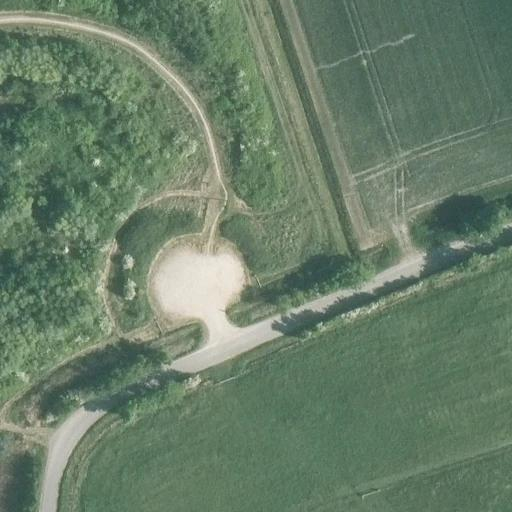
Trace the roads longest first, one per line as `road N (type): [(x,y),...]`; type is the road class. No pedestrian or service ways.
road 1 (unclassified): [(48,511),(59,450),(79,421),(109,400),(511,233)]
road 2 (track): [(0,419),(39,380),(206,302)]
